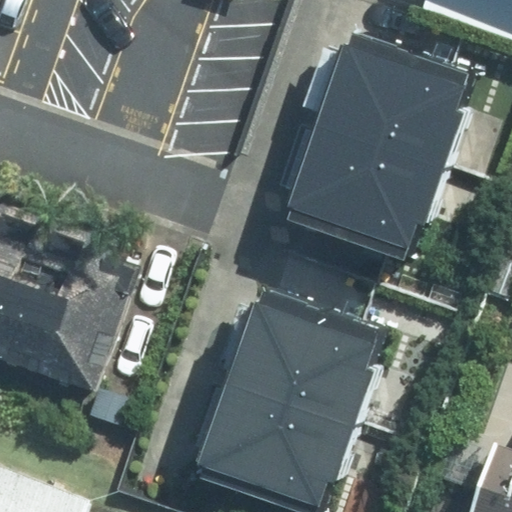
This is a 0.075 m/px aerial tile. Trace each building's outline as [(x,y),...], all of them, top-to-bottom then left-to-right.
[(511,0),(419,0),(419,1),(511,33),(511,0)] [(479,85),(352,41),(320,132),(446,176),(479,85)] [(446,176),(320,132),(287,223),(414,267),(446,176)] [(114,240),(2,201),(0,205),(0,360),(96,394),(112,348),(111,347),(142,261),(110,250),(114,240)] [(387,330),(263,287),(231,379),(355,422),(387,330)] [(323,511),(355,422),(231,379),(200,471),(318,511),(323,511)] [(511,511),(511,445),(497,441),(473,511),(511,511)] [(0,511),(89,511),(94,499),(0,466),(0,511)]
